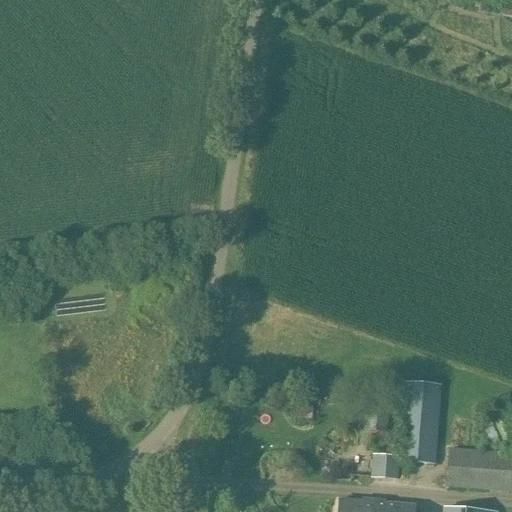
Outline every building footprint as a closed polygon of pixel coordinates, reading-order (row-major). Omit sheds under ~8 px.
[(511,20),(511,3),(505,2),(502,18),(511,20)] [(404,383),(398,463),(435,466),(441,386),(404,383)] [(312,420),(313,403),(292,402),(290,418),(312,420)] [(511,494),(511,454),(449,450),(446,489),(511,494)] [(370,480),(396,482),(398,458),(371,456),(370,480)] [(371,511),(372,505),(340,503),(339,511),(371,511)]
